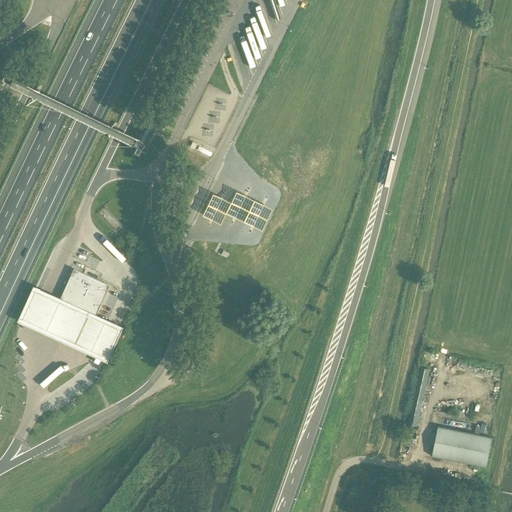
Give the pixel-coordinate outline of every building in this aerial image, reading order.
[(232,204),(227,214),(245,223),(255,202),(237,193),(232,204)] [(214,195),(203,216),(212,221),(221,225),(227,214),(232,204),(222,199),(214,195)] [(110,286),(74,269),(59,301),(95,317),(110,286)] [(110,360),(125,328),(39,288),(24,321),(110,360)] [(421,366),(409,424),(418,426),(430,368),(421,366)] [(493,438),(439,427),(433,457),(487,468),(493,438)]
